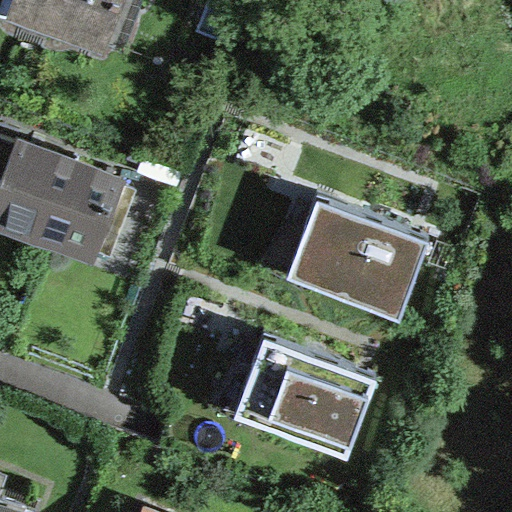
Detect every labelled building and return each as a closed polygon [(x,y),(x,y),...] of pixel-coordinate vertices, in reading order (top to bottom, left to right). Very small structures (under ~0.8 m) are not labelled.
[(12,0),(12,1),(41,12),(104,36),(117,0),(118,0),(136,7),(139,0),(12,0)] [(9,122),(0,118),(0,208),(95,245),(122,174),(17,134),(20,126),(9,122)] [(428,243),(316,202),(287,279),(400,321),(428,243)] [(376,383),(265,341),(236,417),(347,459),(376,383)] [(0,511),(18,511),(22,502),(0,493),(0,511)] [(166,511),(143,503),(139,511),(166,511)]
